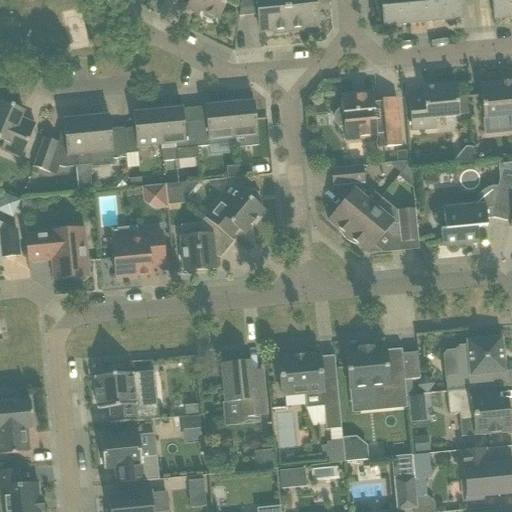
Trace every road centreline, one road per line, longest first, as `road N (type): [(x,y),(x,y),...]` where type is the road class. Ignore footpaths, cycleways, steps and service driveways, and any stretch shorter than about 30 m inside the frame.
road 1 (residential): [(65,322),(305,296)]
road 2 (residential): [(305,296),(283,72)]
road 3 (residential): [(305,296),(489,280),(511,298)]
road 4 (residential): [(72,511),(57,341),(65,322)]
road 5 (residential): [(352,47),(384,59),(511,46)]
road 6 (residential): [(30,80),(56,95),(115,90),(141,31)]
road 7 (residential): [(141,31),(227,71),(283,72)]
